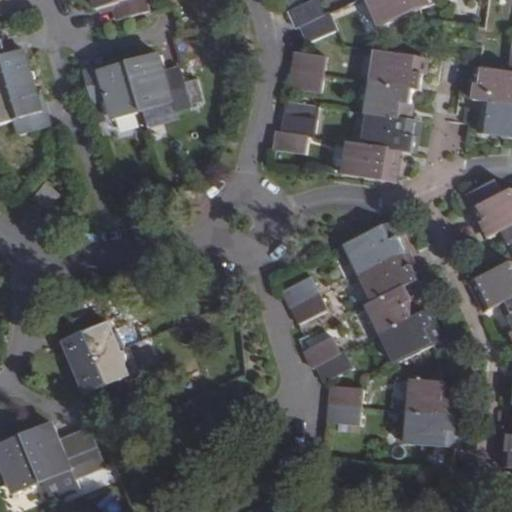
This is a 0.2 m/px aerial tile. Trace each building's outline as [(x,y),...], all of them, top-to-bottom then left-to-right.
[(119,23),(150,13),(145,0),(96,0),(100,12),(115,8),(119,23)] [(368,0),(381,28),(420,11),(428,8),(424,0),(368,0)] [(320,1),(290,15),(297,30),(302,28),(327,17),(320,1)] [(327,17),(302,28),(310,45),(314,44),(338,34),(330,15),(327,17)] [(0,93),(35,83),(26,53),(9,59),(4,43),(0,44),(0,93)] [(427,61),(375,52),(371,84),(415,91),(423,92),(427,61)] [(328,59),(320,58),(295,55),(293,73),(325,78),(328,59)] [(193,108),(181,69),(166,73),(161,57),(130,66),(144,113),(174,104),(177,113),(193,108)] [(116,122),(144,113),(130,66),(103,74),(101,70),(85,75),(94,105),(110,101),(116,122)] [(511,73),(482,68),(477,101),(490,102),(511,106),(511,73)] [(323,95),(325,78),(293,73),(290,90),(323,95)] [(23,137),(49,130),(53,128),(49,112),(44,114),(35,83),(0,93),(0,127),(18,122),(23,137)] [(415,91),(371,84),(366,116),(369,116),(410,122),(415,91)] [(511,106),(490,102),(485,134),(511,138),(511,106)] [(288,104),(286,117),(283,135),(309,139),(316,140),(318,122),(320,109),(288,104)] [(410,122),(369,116),(364,147),(400,152),(415,154),(419,123),(410,122)] [(309,139),(283,135),(278,135),(276,152),(307,157),(309,139)] [(364,147),(349,145),(344,176),(395,184),(400,152),(364,147)] [(492,238),(506,231),(511,228),(511,192),(506,195),(499,181),(471,196),(492,238)] [(62,199),(48,186),(37,200),(51,213),(62,199)] [(360,276),(406,254),(392,224),(346,248),(360,276)] [(374,305),(407,289),(420,283),(406,254),(360,276),(374,305)] [(511,300),(511,265),(477,282),(492,311),(506,304),(511,300)] [(292,310),(320,296),(311,280),(284,293),(292,310)] [(381,336),(421,317),(407,289),(374,305),(368,309),(381,336)] [(327,313),(320,296),(292,310),(299,326),(327,313)] [(428,314),(421,317),(381,336),(396,365),(433,347),(442,343),(428,314)] [(78,370),(122,351),(111,325),(93,332),(87,317),(57,330),(63,345),(67,344),(78,370)] [(333,341),(305,354),(313,370),(317,368),(341,356),(333,341)] [(139,392),(122,351),(78,370),(89,396),(103,390),(109,404),(139,392)] [(353,371),(345,355),(341,356),(317,368),(325,384),(346,374),(353,371)] [(455,385),(439,383),(411,381),(408,413),(452,417),(455,385)] [(362,390),(345,388),(331,387),(330,407),(361,409),(362,390)] [(361,409),(330,407),(328,424),(360,427),(361,409)] [(405,445),(457,450),(460,418),(452,417),(408,413),(405,445)] [(26,439),(45,484),(74,472),(77,480),(109,467),(96,439),(93,430),(63,443),(56,427),(26,439)] [(0,479),(9,476),(17,495),(45,484),(26,439),(0,450),(0,479)]
